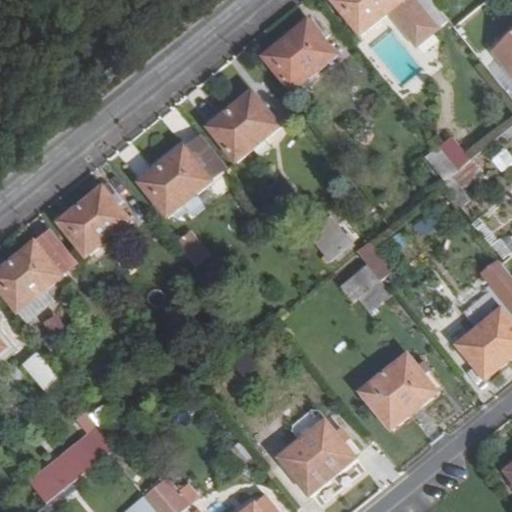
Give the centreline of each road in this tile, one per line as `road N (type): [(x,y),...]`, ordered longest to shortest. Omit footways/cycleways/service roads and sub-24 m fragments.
road 1 (tertiary): [(0,201),(248,0)]
road 2 (residential): [(376,511),(511,401)]
